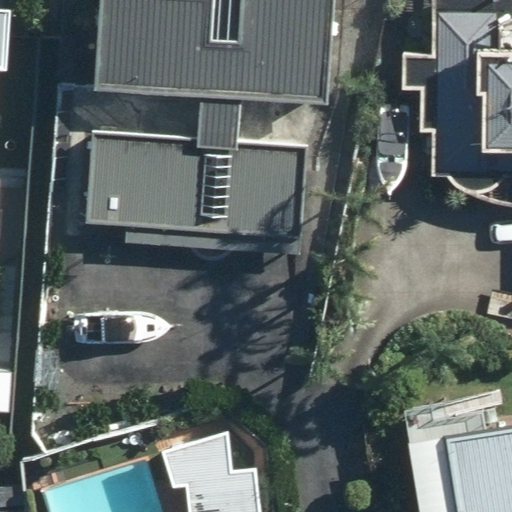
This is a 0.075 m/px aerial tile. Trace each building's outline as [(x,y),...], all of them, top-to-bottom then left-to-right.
[(0,0),(0,248),(4,249),(11,173),(0,172),(0,106),(4,62),(15,63),(21,1),(0,0)] [(111,0),(106,78),(211,86),(208,129),(103,121),(97,214),(136,217),(135,229),(194,234),(202,250),(218,257),(230,255),(240,248),(246,237),(309,242),(316,135),(252,131),(255,89),(342,95),(348,0),(111,0)] [(511,0),(442,0),(442,44),(413,43),(412,80),(430,80),(429,123),(441,123),(440,166),(456,166),(475,182),(498,193),(511,196),(511,0)] [(276,511),(277,431),(254,431),(237,401),(162,441),(186,486),(186,511),(276,511)] [(511,511),(511,412),(460,421),(475,511),(511,511)]
